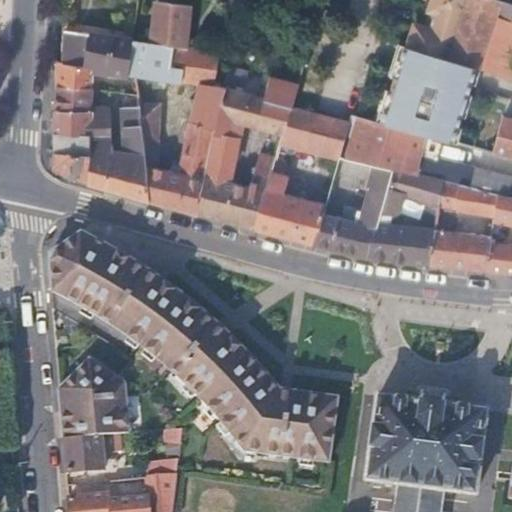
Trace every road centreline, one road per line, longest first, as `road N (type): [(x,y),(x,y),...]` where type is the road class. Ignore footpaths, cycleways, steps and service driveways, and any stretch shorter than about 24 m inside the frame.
road 1 (secondary): [(24,191),(303,268),(511,299)]
road 2 (residential): [(47,511),(24,191)]
road 3 (residential): [(28,0),(24,191)]
